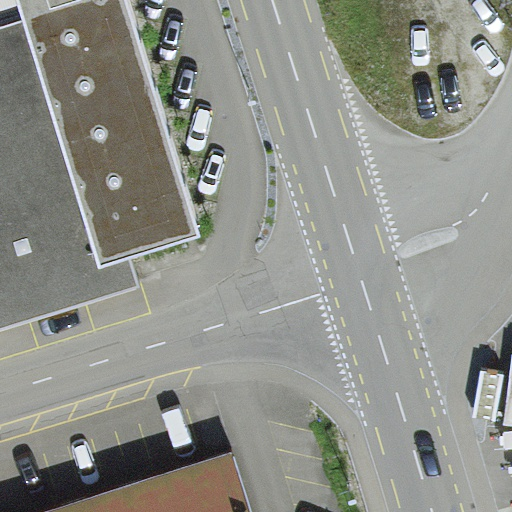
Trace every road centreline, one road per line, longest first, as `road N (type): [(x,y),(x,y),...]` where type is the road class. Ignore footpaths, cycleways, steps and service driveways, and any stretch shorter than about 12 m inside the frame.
road 1 (tertiary): [(0,395),(359,278)]
road 2 (primary): [(269,0),(359,278)]
road 3 (primary): [(359,278),(427,511)]
road 4 (residential): [(359,278),(464,223),(511,145)]
